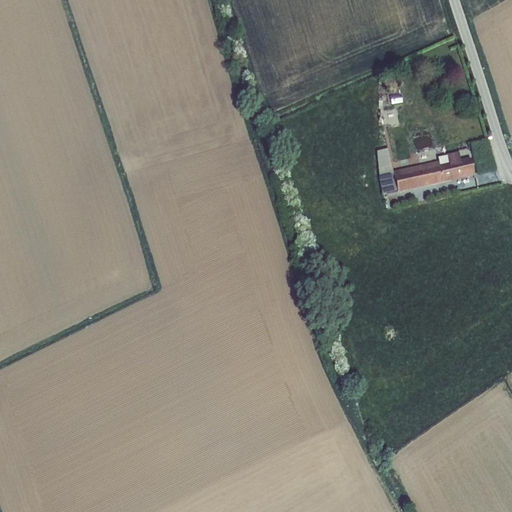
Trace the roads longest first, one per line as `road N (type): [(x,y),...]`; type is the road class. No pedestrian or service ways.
road 1 (track): [(397,511),(344,403),(213,0)]
road 2 (unclassified): [(457,0),(511,169)]
